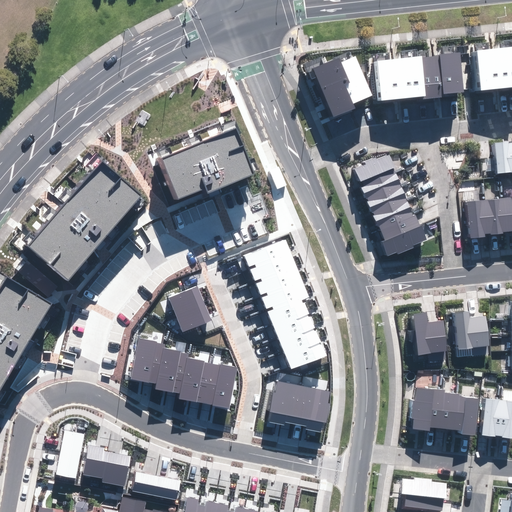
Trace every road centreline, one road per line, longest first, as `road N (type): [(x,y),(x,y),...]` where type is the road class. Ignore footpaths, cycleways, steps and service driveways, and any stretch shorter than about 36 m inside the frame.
road 1 (secondary): [(241,28),(164,62),(98,104),(0,205)]
road 2 (secondary): [(0,168),(89,80),(233,3)]
road 3 (residential): [(80,392),(100,316),(158,245),(255,209)]
road 4 (residential): [(240,449),(253,373),(216,273)]
road 5 (residential): [(240,449),(161,429),(80,392)]
road 6 (tertiary): [(351,286),(367,376),(360,451)]
road 7 (secondary): [(399,0),(305,9),(241,28)]
road 8 (residential): [(80,392),(45,399),(22,425),(4,511)]
road 9 (residential): [(419,131),(445,188),(454,273)]
road 10 (tertiary): [(299,163),(351,286)]
road 11 (residential): [(299,163),(366,137),(419,131)]
road 12 (residential): [(358,471),(240,449)]
